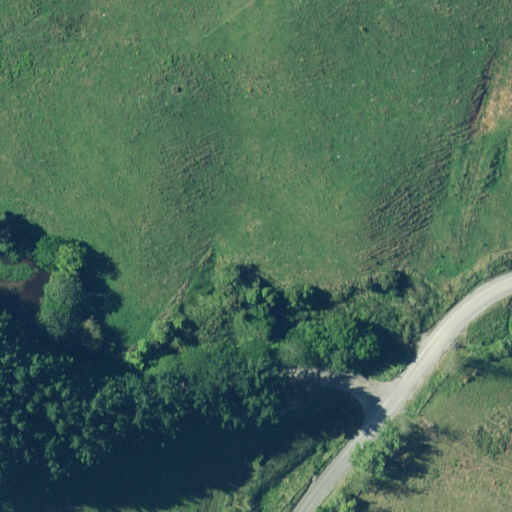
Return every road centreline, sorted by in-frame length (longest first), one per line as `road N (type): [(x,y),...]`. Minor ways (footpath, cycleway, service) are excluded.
road 1 (track): [(0,334),(142,373),(271,369),(392,406)]
road 2 (unclassified): [(511,284),(460,313),(427,344),(392,406),(303,511)]
